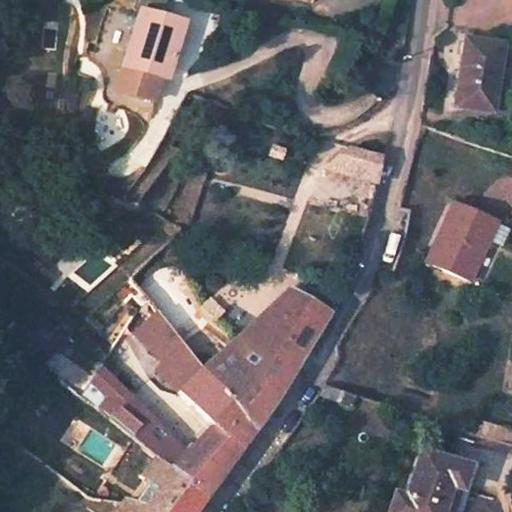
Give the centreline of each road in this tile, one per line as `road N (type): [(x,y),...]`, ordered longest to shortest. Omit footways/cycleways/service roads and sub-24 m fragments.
road 1 (residential): [(214,511),(316,358),(373,251),(420,0)]
road 2 (unknown): [(402,106),(356,137),(336,137),(321,129),(316,111),(319,66),(297,52),(254,79),(182,97),(143,163),(101,171)]
